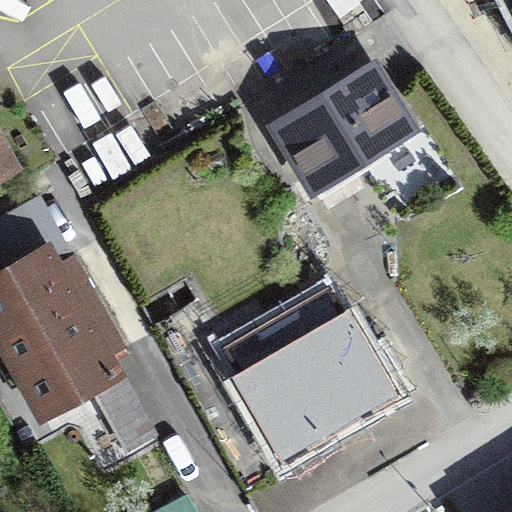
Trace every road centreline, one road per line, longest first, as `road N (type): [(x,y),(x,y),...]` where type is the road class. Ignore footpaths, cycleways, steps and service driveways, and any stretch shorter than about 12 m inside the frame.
road 1 (residential): [(511,160),(397,0)]
road 2 (residential): [(511,420),(355,511)]
